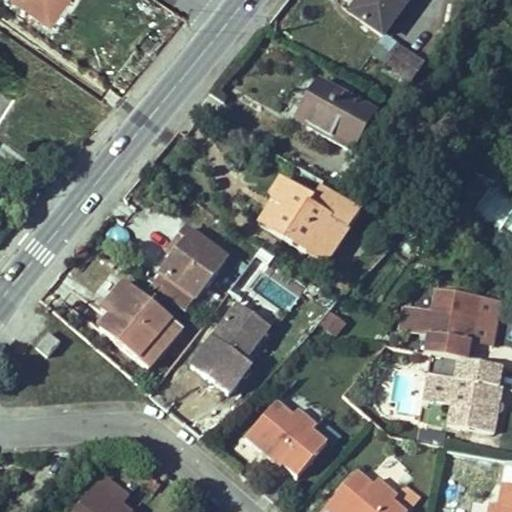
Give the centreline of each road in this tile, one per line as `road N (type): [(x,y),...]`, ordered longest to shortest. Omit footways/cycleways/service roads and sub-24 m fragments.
road 1 (residential): [(239,511),(148,427),(0,432)]
road 2 (secondary): [(221,32),(77,208)]
road 3 (secondary): [(77,208),(0,302)]
